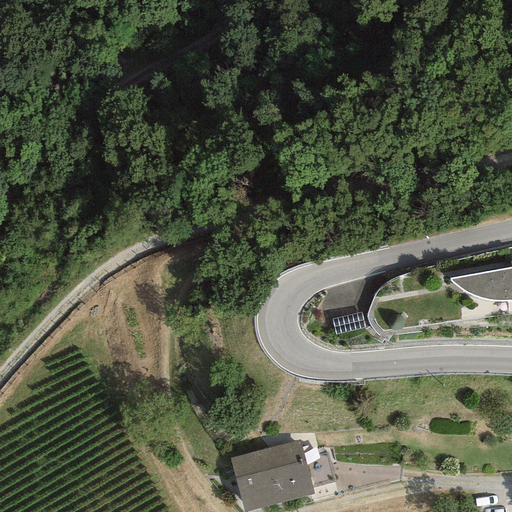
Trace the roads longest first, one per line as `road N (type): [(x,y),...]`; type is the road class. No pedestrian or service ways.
road 1 (tertiary): [(511,361),(334,366),(305,360),(279,326),(286,295),(304,284),(511,231)]
road 2 (track): [(250,210),(188,277),(167,330),(164,366),(178,441),(220,511)]
road 3 (track): [(250,210),(107,263),(0,373)]
road 4 (track): [(511,157),(250,210)]
road 5 (track): [(310,511),(446,485),(511,486)]
road 6 (track): [(0,204),(41,145),(142,74)]
road 7 (track): [(142,74),(202,46),(248,0)]
